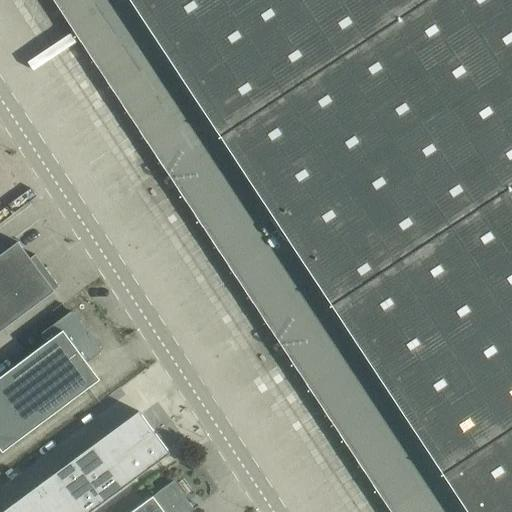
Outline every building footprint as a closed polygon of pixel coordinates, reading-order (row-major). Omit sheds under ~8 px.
[(511,511),(511,0),(53,0),(164,168),(391,511),(511,511)] [(0,331),(39,303),(55,291),(54,290),(59,286),(36,254),(30,258),(18,241),(0,254),(0,331)] [(43,332),(46,343),(0,377),(0,449),(3,452),(100,379),(87,363),(100,353),(75,313),(53,324),(43,332)] [(139,411),(1,511),(88,511),(170,453),(166,447),(139,411)] [(157,492),(130,511),(190,511),(195,509),(174,480),(157,492)]
